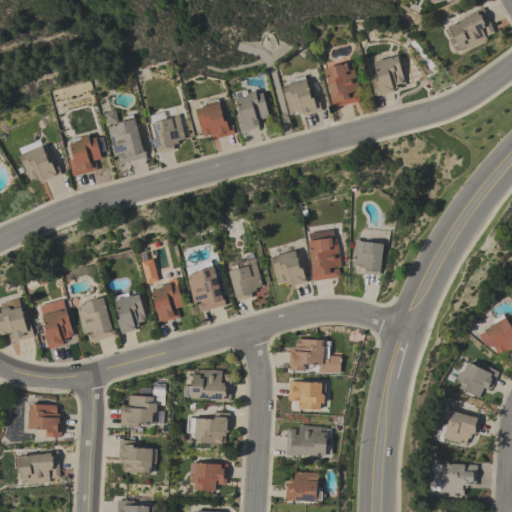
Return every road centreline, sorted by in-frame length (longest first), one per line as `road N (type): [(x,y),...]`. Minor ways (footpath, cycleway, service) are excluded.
road 1 (residential): [(0,237),(81,205),(435,110),(511,65)]
road 2 (residential): [(0,367),(41,378),(86,374),(309,313),(356,314),(404,328)]
road 3 (residential): [(373,511),(381,412),(404,328),(439,252),(511,154)]
road 4 (residential): [(251,511),(259,382),(246,329)]
road 5 (residential): [(83,511),(86,374)]
